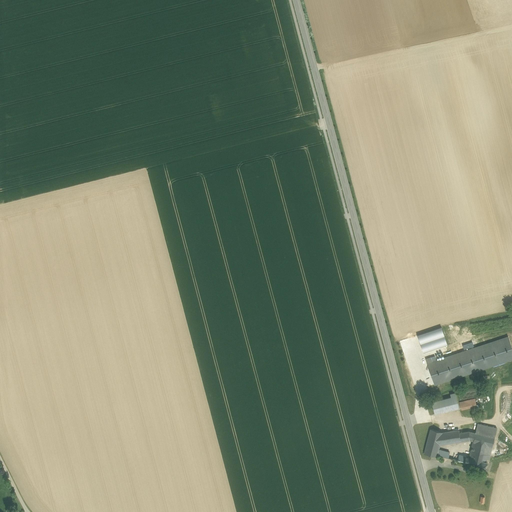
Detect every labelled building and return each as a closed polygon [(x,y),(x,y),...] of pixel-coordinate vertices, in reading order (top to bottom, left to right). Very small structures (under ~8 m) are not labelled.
[(441,328),(418,336),(424,352),(447,344),(441,328)] [(511,358),(511,348),(508,336),(428,363),(435,384),(511,358)] [(435,415),(459,408),(455,393),(450,394),(451,397),(431,402),(435,415)] [(461,408),(476,403),(475,398),(459,403),(461,408)] [(478,423),(475,433),(494,437),(497,428),(478,423)] [(437,455),(438,450),(439,444),(443,432),(430,429),(424,454),(436,457),(437,455)] [(469,440),(469,431),(459,433),(459,430),(443,432),(439,444),(469,440)] [(474,439),(493,444),(494,437),(475,433),(469,431),(469,440),(474,439)] [(493,444),(474,439),(469,458),(484,461),(485,458),(489,459),(493,444)] [(453,459),(464,462),(466,457),(466,456),(455,453),(453,459)] [(471,466),(485,469),(486,462),(484,461),(469,458),(466,457),(464,462),(471,464),(471,466)]
